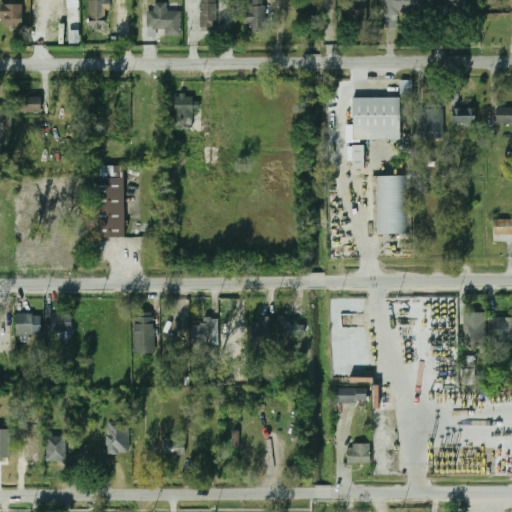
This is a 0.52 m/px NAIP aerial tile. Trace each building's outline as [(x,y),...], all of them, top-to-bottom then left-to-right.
[(89,0),(89,29),(108,29),(108,0),(89,0)] [(181,4),(152,3),(152,0),(135,0),(135,11),(144,11),(144,35),(161,36),(161,35),(180,35),(181,4)] [(217,28),(217,0),(200,0),(200,28),(217,28)] [(244,22),(250,22),(250,30),(265,30),(265,0),(250,0),(250,11),(244,11),(244,22)] [(342,1),(342,21),(367,21),(367,0),(356,0),(356,1),(342,1)] [(385,0),(385,25),(399,25),(399,18),(414,18),(414,0),(385,0)] [(438,0),(438,10),(475,10),(475,0),(438,0)] [(0,25),(23,25),(23,4),(0,4),(0,25)] [(401,80),(400,97),(411,97),(411,81),(401,80)] [(178,144),(201,144),(201,113),(199,113),(199,102),(192,102),(192,94),(177,94),(178,144)] [(40,112),(40,97),(18,97),(18,112),(40,112)] [(352,138),(402,139),(402,97),(352,97),(352,138)] [(475,107),(452,107),(452,124),(475,124),(475,107)] [(511,107),(496,107),(496,124),(511,124),(511,107)] [(418,138),(443,138),(443,109),(418,109),(418,138)] [(0,132),(12,132),(12,110),(0,110),(0,132)] [(364,145),(352,145),(352,167),(364,167),(364,145)] [(233,147),(202,147),(202,164),(233,164),(233,147)] [(123,236),(123,176),(94,176),(94,236),(123,236)] [(408,176),(376,176),(377,234),(409,233),(408,176)] [(511,219),(493,219),(493,241),(511,241),(511,219)] [(70,331),(70,309),(45,309),(45,331),(70,331)] [(133,312),(133,354),(154,354),(154,312),(133,312)] [(15,313),(15,334),(40,334),(40,313),(15,313)] [(427,332),(436,332),(436,343),(457,343),(457,314),(435,314),(435,319),(427,319),(427,332)] [(464,342),(487,342),(487,315),(464,315),(464,342)] [(304,336),(304,324),(289,324),(289,316),(276,316),(276,336),(304,336)] [(511,317),(490,317),(490,340),(511,340),(511,317)] [(169,326),(172,355),(183,354),(182,339),(187,339),(186,329),(175,330),(174,319),(171,319),(172,326),(169,326)] [(218,321),(192,322),(193,345),(218,345),(218,321)] [(264,335),(264,325),(251,325),(251,335),(264,335)] [(461,385),(476,385),(476,356),(461,356),(461,385)] [(334,403),(365,403),(365,388),(334,388),(334,403)] [(394,448),(394,413),(376,413),(376,448),(394,448)] [(106,454),(128,454),(128,422),(106,422),(106,454)] [(72,443),(67,443),(67,435),(46,435),(46,460),(72,460),(72,443)] [(164,439),(164,455),(184,455),(184,439),(164,439)] [(370,463),(370,443),(347,443),(347,463),(370,463)] [(13,446),(0,446),(0,464),(13,464),(13,446)] [(42,446),(18,446),(18,465),(42,465),(42,446)]
